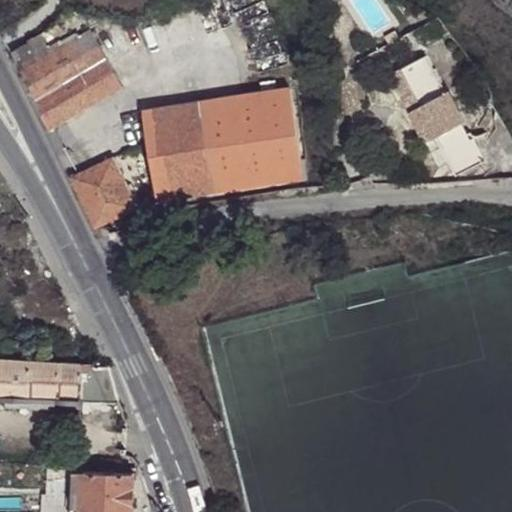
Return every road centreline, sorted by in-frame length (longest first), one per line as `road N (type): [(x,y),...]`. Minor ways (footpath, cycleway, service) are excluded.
road 1 (unclassified): [(85,273),(210,227),(302,205),(511,201)]
road 2 (secondary): [(85,273),(166,436),(190,511)]
road 3 (secondary): [(64,221),(46,162),(0,80)]
